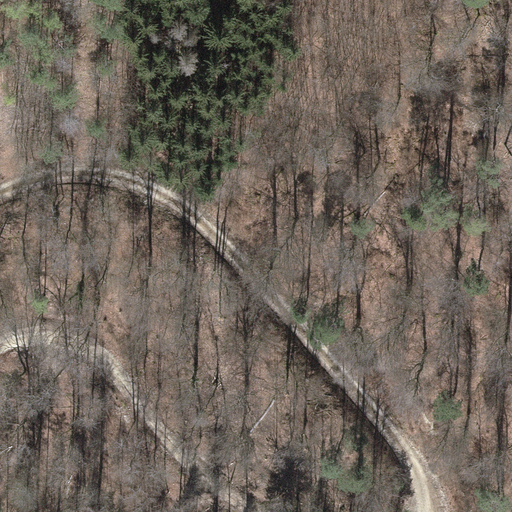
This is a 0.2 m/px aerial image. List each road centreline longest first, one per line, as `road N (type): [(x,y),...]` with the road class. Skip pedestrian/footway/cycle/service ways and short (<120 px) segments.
road 1 (track): [(0,194),(62,170),(122,165),(182,196),(254,249),(405,444),(424,501),(419,511)]
road 2 (track): [(264,511),(183,456),(119,372),(75,340),(37,335),(0,347)]
